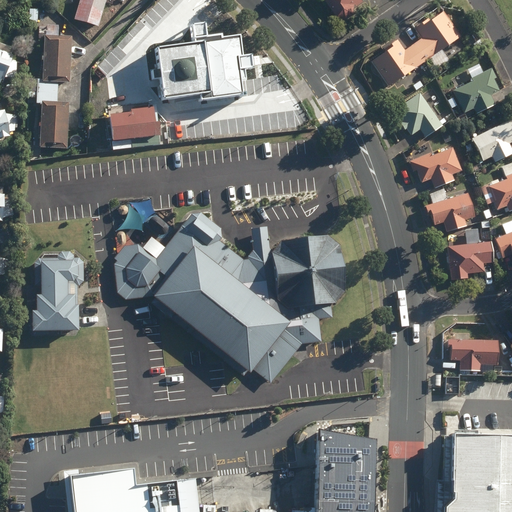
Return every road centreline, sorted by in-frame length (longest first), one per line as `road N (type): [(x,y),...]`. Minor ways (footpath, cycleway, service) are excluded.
road 1 (residential): [(405,307),(381,194),(319,67)]
road 2 (residential): [(407,511),(405,307)]
